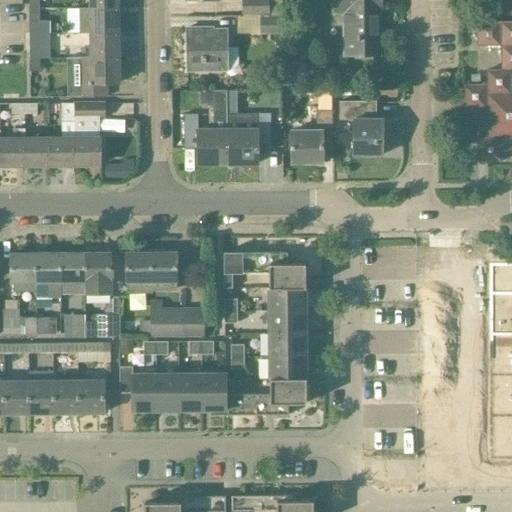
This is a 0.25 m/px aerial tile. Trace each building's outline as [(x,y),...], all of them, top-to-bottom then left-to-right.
[(28,0),(29,9),(39,9),(39,0),(28,0)] [(90,0),(90,9),(118,8),(118,0),(90,0)] [(241,0),(242,16),(262,16),(283,16),(282,0),(241,0)] [(344,13),(345,56),(380,55),(379,35),(377,35),(377,10),(380,10),(380,0),(332,0),(332,13),(344,13)] [(91,33),(118,33),(118,8),(90,9),(91,33)] [(29,9),(29,21),(39,21),(39,9),(29,9)] [(262,34),(286,34),(287,16),(283,17),(283,16),(262,16),(262,34)] [(511,22),(477,23),(477,46),(501,46),(501,71),(511,71),(511,22)] [(187,29),(188,72),(225,71),(224,30),(203,31),(203,28),(187,29)] [(78,58),(78,59),(118,58),(118,33),(91,33),(91,58),(78,58)] [(29,46),(29,60),(40,59),(40,56),(50,56),(50,45),(29,46)] [(78,59),(78,98),(108,98),(108,83),(119,83),(118,58),(78,59)] [(29,60),(29,71),(40,71),(40,59),(29,60)] [(511,80),(511,81),(511,71),(501,71),(486,71),(486,85),(463,85),(463,129),(477,129),(477,133),(478,162),(502,162),(501,152),(511,152),(511,80)] [(196,149),(196,164),(228,163),(227,115),(226,91),(212,91),(214,130),(198,130),(198,115),(184,116),(184,149),(196,149)] [(353,156),(382,156),(382,120),(375,120),(375,102),(339,102),(339,120),(354,120),(353,156)] [(61,127),(75,127),(74,119),(74,103),(61,104),(61,127)] [(12,104),(12,114),(24,114),(24,104),(12,104)] [(24,104),(24,114),(37,114),(37,104),(24,104)] [(74,104),(74,119),(75,127),(75,138),(75,166),(99,166),(99,130),(87,131),(87,118),(105,118),(104,104),(74,104)] [(292,131),(292,164),(322,164),(322,148),(332,148),(332,110),(316,110),(316,131),(292,131)] [(227,115),(228,163),(257,163),(257,148),(271,148),(270,114),(227,115)] [(0,166),(25,167),(25,129),(12,129),(13,139),(0,138),(0,166)] [(25,129),(25,167),(50,166),(50,138),(25,139),(25,129)] [(75,138),(50,138),(50,166),(75,166),(75,138)] [(135,175),(135,157),(125,157),(125,162),(121,162),(121,175),(135,175)] [(268,274),(268,288),(305,288),(305,264),(287,264),(287,252),(223,253),(223,289),(232,288),(232,274),(268,274)] [(85,254),(61,255),(61,295),(86,295),(85,254)] [(110,254),(85,254),(86,295),(111,294),(111,281),(110,254)] [(126,254),(127,280),(177,280),(177,254),(126,254)] [(36,291),(36,298),(37,298),(37,282),(37,255),(12,255),(13,292),(36,291)] [(37,255),(37,282),(49,282),(49,298),(61,297),(61,295),(61,255),(37,255)] [(511,263),(489,264),(489,460),(511,459),(511,263)] [(268,311),(305,311),(304,289),(305,289),(305,288),(268,288),(268,311)] [(223,299),(223,311),(236,311),(236,299),(223,299)] [(185,337),(185,308),(162,308),(162,300),(150,301),(150,320),(150,337),(185,337)] [(3,309),(3,334),(38,334),(37,317),(19,317),(19,309),(3,309)] [(223,311),(223,323),(236,323),(236,311),(223,311)] [(269,334),(305,334),(305,311),(268,311),(269,334)] [(64,315),(64,338),(86,337),(86,315),(64,315)] [(86,315),(86,337),(119,337),(119,315),(86,315)] [(37,317),(38,334),(56,333),(56,317),(37,317)] [(150,337),(150,320),(139,319),(140,337),(150,337)] [(269,357),(305,356),(305,334),(269,334),(269,357)] [(142,342),(143,355),(155,355),(155,342),(142,342)] [(155,342),(155,355),(167,355),(166,342),(155,342)] [(188,342),(188,355),(200,355),(200,342),(188,342)] [(200,342),(200,355),(212,355),(212,342),(200,342)] [(52,343),(28,344),(28,353),(53,353),(52,343)] [(77,343),(52,343),(53,353),(77,353),(77,343)] [(110,343),(77,343),(77,353),(110,352),(110,343)] [(28,344),(3,344),(3,354),(28,353),(28,344)] [(230,345),(230,357),(243,357),(243,345),(230,345)] [(269,380),(305,379),(305,356),(269,357),(269,380)] [(230,357),(230,369),(243,369),(243,357),(230,357)] [(132,411),(156,411),(156,375),(132,375),(132,367),(119,367),(119,394),(132,393),(132,411)] [(156,411),(179,411),(179,374),(156,375),(156,411)] [(179,411),(202,410),(202,374),(179,374),(179,411)] [(209,410),(209,416),(226,416),(226,380),(224,380),(224,374),(202,374),(202,410),(209,410)] [(226,380),(226,416),(288,415),(288,404),(306,403),(305,379),(269,380),(269,394),(232,394),(232,380),(226,380)] [(29,414),(53,414),(53,380),(28,381),(29,414)] [(53,380),(53,414),(78,414),(78,380),(53,380)] [(78,380),(78,414),(104,413),(103,380),(78,380)] [(28,381),(4,381),(4,415),(29,414),(28,381)] [(181,511),(217,511),(216,511),(224,511),(225,495),(161,495),(161,502),(143,502),(143,511),(181,511)] [(277,511),(276,511),(312,511),(312,501),(295,501),(295,496),(231,496),(231,511),(240,511),(277,511)]
